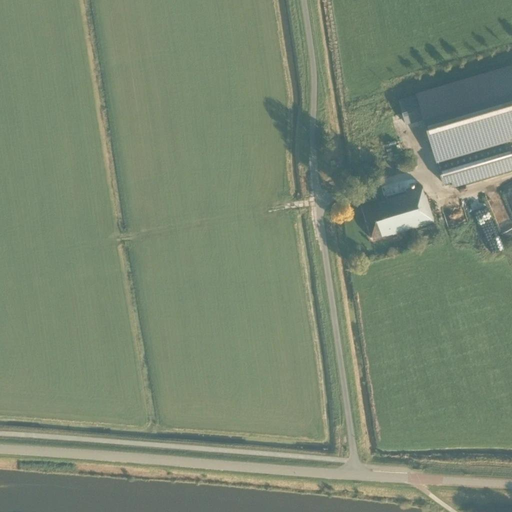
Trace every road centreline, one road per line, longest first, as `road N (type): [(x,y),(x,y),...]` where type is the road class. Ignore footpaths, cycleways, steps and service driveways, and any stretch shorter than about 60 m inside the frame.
road 1 (unclassified): [(357,476),(315,164),(321,79),(309,0)]
road 2 (tertiary): [(357,476),(0,449)]
